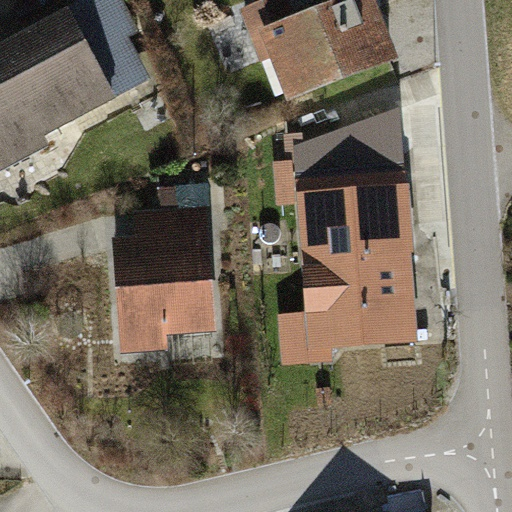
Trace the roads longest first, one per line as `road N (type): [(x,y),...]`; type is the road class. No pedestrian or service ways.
road 1 (residential): [(455,0),(491,444)]
road 2 (residential): [(158,511),(491,444)]
road 3 (residential): [(0,386),(97,511)]
